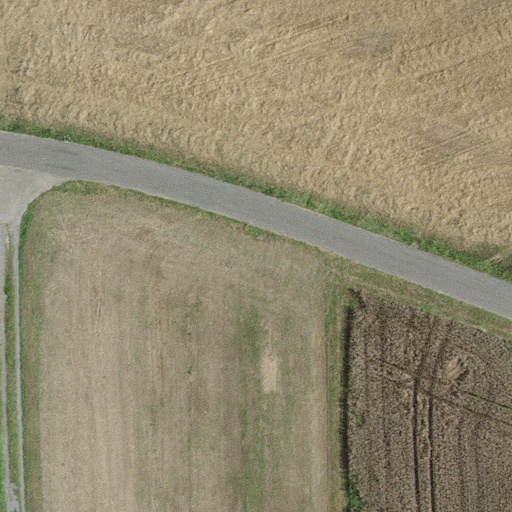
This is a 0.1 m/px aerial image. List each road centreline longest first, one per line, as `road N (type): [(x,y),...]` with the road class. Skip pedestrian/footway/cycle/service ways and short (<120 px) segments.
road 1 (unclassified): [(0,150),(195,186),(511,299)]
road 2 (track): [(0,231),(10,511)]
